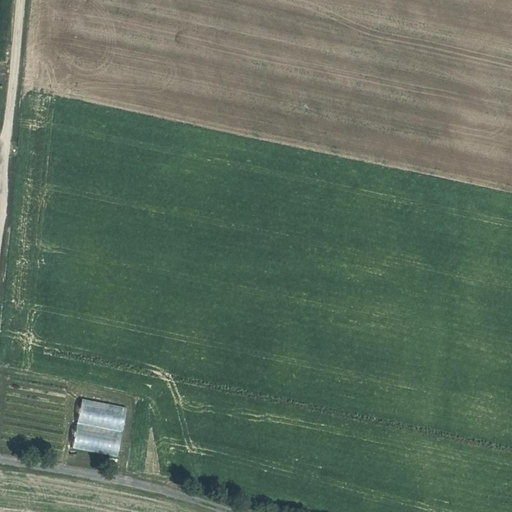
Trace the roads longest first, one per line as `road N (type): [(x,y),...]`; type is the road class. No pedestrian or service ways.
road 1 (track): [(231,511),(0,456)]
road 2 (track): [(24,0),(0,231)]
